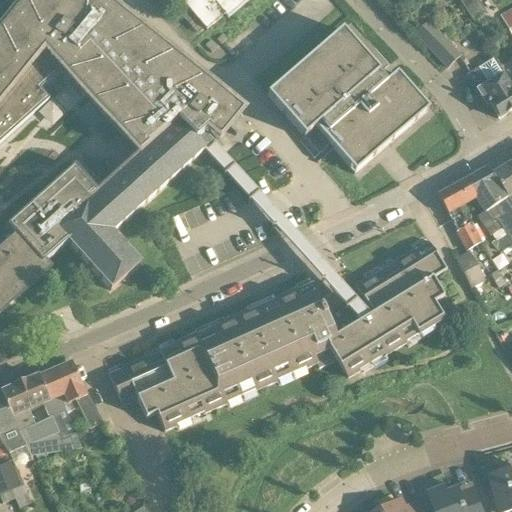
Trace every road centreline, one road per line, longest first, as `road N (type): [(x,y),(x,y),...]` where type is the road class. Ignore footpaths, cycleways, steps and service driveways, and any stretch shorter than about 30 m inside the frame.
road 1 (residential): [(0,368),(405,187)]
road 2 (unclassified): [(405,187),(511,378)]
road 3 (residential): [(324,511),(388,468),(511,430)]
